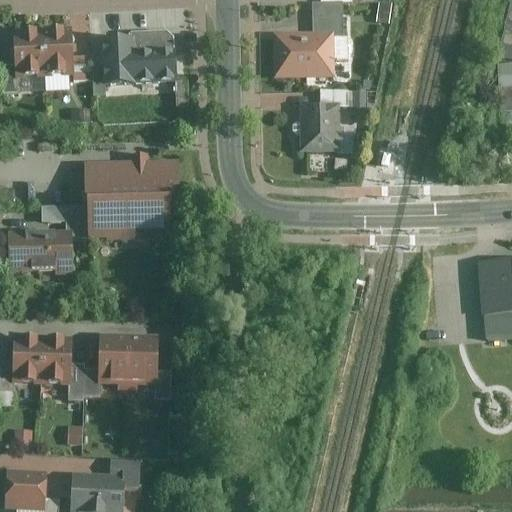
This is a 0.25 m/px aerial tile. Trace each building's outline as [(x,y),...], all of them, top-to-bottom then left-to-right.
[(511,63),(511,0),(497,60),(511,63)] [(309,5),(310,35),(333,35),(333,39),(341,39),(341,4),(309,5)] [(72,30),(43,32),(46,81),(75,79),(74,59),(72,30)] [(46,81),(43,32),(12,34),(15,69),(15,83),(18,82),(46,81)] [(132,39),(133,89),(176,86),(176,110),(189,110),(187,82),(178,82),(176,52),(174,53),(174,40),(167,33),(131,35),(132,39)] [(333,39),(333,35),(310,35),(270,36),(272,81),(333,80),(333,62),(349,62),(348,39),(341,39),(333,39)] [(103,92),(133,89),(132,39),(101,40),(103,92)] [(91,59),(74,59),(75,79),(75,84),(92,83),(91,59)] [(511,124),(511,67),(497,67),(499,125),(511,124)] [(15,83),(15,69),(1,69),(2,97),(19,96),(18,82),(15,83)] [(318,93),(318,108),(337,108),(368,108),(368,93),(318,93)] [(297,108),(298,156),(338,155),(337,108),(318,108),(297,108)] [(91,126),(91,113),(72,113),(72,126),(91,126)] [(181,192),(180,165),(149,165),(149,158),(132,158),(132,165),(86,166),(88,244),(107,244),(107,246),(157,245),(157,243),(172,243),(172,211),(178,211),(177,192),(181,192)] [(73,222),(72,211),(51,212),(52,223),(73,222)] [(73,236),(8,237),(9,276),(55,275),(55,279),(73,278),(73,236)] [(511,265),(477,268),(483,344),(511,341),(511,265)] [(320,358),(320,330),(289,330),(289,357),(320,358)] [(100,338),(99,374),(99,389),(118,389),(118,397),(128,397),(130,339),(100,338)] [(160,340),(130,339),(128,397),(138,397),(139,390),(156,390),(160,390),(160,375),(160,340)] [(14,341),(13,366),(13,388),(45,389),(46,341),(14,341)] [(46,341),(45,389),(71,390),(72,368),(73,341),(46,341)] [(0,394),(12,395),(13,388),(13,366),(0,365),(0,370),(0,394)] [(85,368),(72,368),(71,390),(70,404),(84,404),(84,401),(85,373),(85,368)] [(99,389),(99,374),(85,373),(84,401),(99,402),(99,389)] [(173,375),(160,375),(160,390),(156,390),(156,403),(172,404),(173,375)] [(111,464),(110,480),(126,480),(125,496),(140,497),(141,465),(111,464)] [(45,511),(46,504),(48,477),(7,474),(5,511),(45,511)] [(110,480),(73,478),(71,511),(124,511),(126,480),(110,480)]
